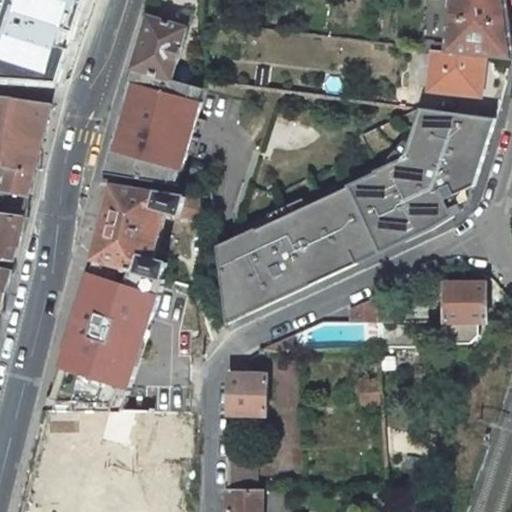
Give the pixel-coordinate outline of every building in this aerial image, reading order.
[(0,79),(55,84),(81,0),(4,0),(3,4),(0,3),(0,79)] [(447,0),(444,54),(483,58),(511,61),(511,53),(504,0),(447,0)] [(170,80),(184,28),(147,17),(131,68),(170,80)] [(433,52),(428,91),(478,98),(483,58),(444,54),(433,52)] [(181,186),(202,90),(170,80),(131,68),(107,173),(181,186)] [(0,168),(9,170),(4,192),(29,198),(53,103),(0,98),(0,168)] [(495,119),(419,109),(400,159),(215,247),(225,323),(293,292),(404,242),(425,232),(448,220),(458,213),(456,212),(468,194),(470,195),(479,171),(495,119)] [(143,259),(155,214),(201,222),(199,200),(113,185),(93,262),(120,269),(120,272),(120,273),(122,274),(123,274),(124,272),(125,270),(133,272),(161,280),(165,265),(143,259)] [(0,259),(13,261),(25,216),(0,213),(0,259)] [(0,312),(0,313),(10,273),(0,269),(0,312)] [(145,292),(78,270),(62,321),(49,363),(79,376),(115,385),(145,292)] [(484,285),(444,286),(445,323),(484,323),(484,285)] [(350,322),(393,322),(393,291),(349,310),(350,322)] [(226,492),(253,490),(254,446),(250,446),(250,417),(263,418),(264,377),(228,376),(226,492)] [(365,387),(366,404),(381,403),(380,386),(365,387)] [(140,466),(178,466),(178,409),(124,409),(124,440),(140,440),(140,466)] [(226,492),(225,511),(258,511),(259,491),(253,490),(226,492)]
